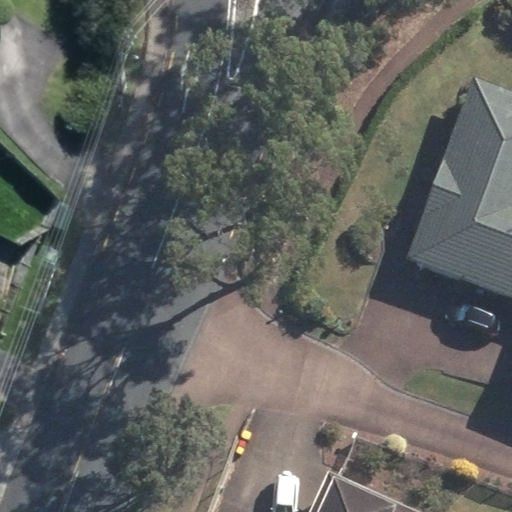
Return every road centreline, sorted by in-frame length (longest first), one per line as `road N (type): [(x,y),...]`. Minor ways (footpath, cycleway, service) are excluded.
road 1 (tertiary): [(62,511),(207,127)]
road 2 (tertiary): [(297,0),(207,127)]
road 3 (tertiary): [(276,0),(207,127)]
road 4 (tertiary): [(207,127),(199,0)]
